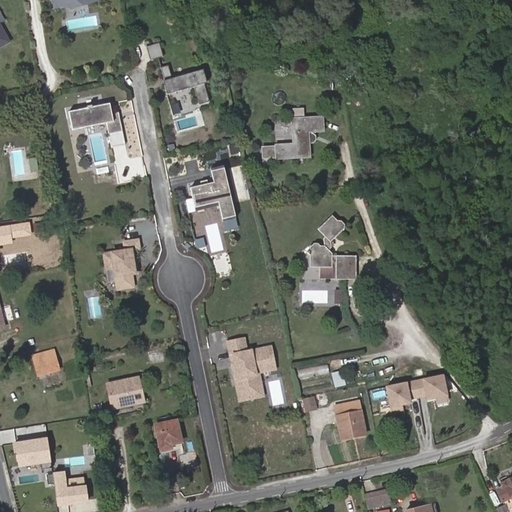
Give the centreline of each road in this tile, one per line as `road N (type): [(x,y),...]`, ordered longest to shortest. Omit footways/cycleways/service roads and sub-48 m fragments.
road 1 (residential): [(223,499),(140,89)]
road 2 (unknown): [(347,165),(396,296),(487,438)]
road 3 (residential): [(511,428),(401,463),(223,499)]
road 4 (unknown): [(0,101),(38,94),(43,83),(46,64),(27,0)]
